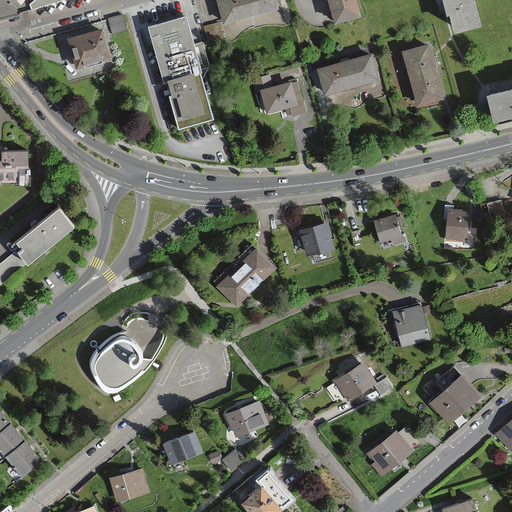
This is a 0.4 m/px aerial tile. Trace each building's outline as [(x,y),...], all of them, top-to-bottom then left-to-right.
[(20,12),(9,0),(0,0),(0,21),(21,16),(20,12)] [(9,0),(20,12),(31,8),(30,2),(32,0),(9,0)] [(32,0),(30,2),(31,8),(57,0),(32,0)] [(276,0),(216,0),(223,22),(278,7),(276,0)] [(360,14),(356,0),(327,0),(334,21),(360,14)] [(474,0),(442,0),(445,10),(448,9),(453,27),(480,20),(474,0)] [(123,13),(108,16),(112,33),(127,29),(123,13)] [(187,15),(148,26),(164,82),(169,81),(173,95),(170,96),(179,128),(213,118),(199,68),(202,68),(187,15)] [(103,25),(67,35),(76,65),(111,55),(103,25)] [(444,96),(428,41),(402,48),(417,103),(444,96)] [(372,51),(317,67),(324,94),(379,78),(372,51)] [(275,72),(251,78),(255,92),(261,91),(260,87),(278,82),(275,72)] [(278,82),(260,87),(261,91),(267,112),(285,107),(298,103),(292,81),(291,78),(278,82)] [(298,79),(292,81),(298,103),(285,107),(287,113),(292,112),(292,115),(306,111),(298,79)] [(511,83),(487,90),(494,117),(511,113),(511,114),(511,83)] [(4,161),(0,160),(0,190),(1,191),(1,180),(32,181),(33,151),(4,151),(4,161)] [(501,199),(487,203),(491,222),(506,218),(501,199)] [(0,282),(26,262),(29,266),(75,228),(60,210),(14,247),(17,251),(0,264),(0,282)] [(467,211),(449,210),(447,238),(465,240),(466,227),(468,227),(469,220),(466,220),(467,211)] [(396,218),(395,213),(373,219),(380,242),(393,238),(395,244),(407,241),(404,233),(401,234),(398,225),(402,223),(400,217),(396,218)] [(331,246),(325,224),(302,230),(309,252),(331,246)] [(359,229),(351,231),(355,245),(363,243),(359,229)] [(274,266),(252,244),(214,280),(236,303),(252,287),(253,288),(258,283),(258,282),(274,266)] [(421,304),(393,311),(397,323),(399,322),(401,332),(399,332),(402,345),(430,338),(421,304)] [(116,338),(114,340),(111,336),(107,339),(104,342),(100,345),(97,348),(94,351),(93,354),(91,357),(90,361),(89,365),(90,368),(91,372),(93,377),(95,381),(97,384),(100,387),(102,389),(105,391),(108,392),(111,392),(113,392),(117,391),(121,389),(129,384),(133,381),(138,378),(143,374),(147,369),(151,365),(146,362),(142,359),(142,358),(143,357),(143,355),(143,353),(141,350),(140,347),(137,344),(134,341),(130,338),(127,336),(125,336),(121,336),(119,337),(116,338)] [(362,363),(332,384),(338,392),(343,389),(349,398),(372,382),(374,381),(362,363)] [(437,380),(446,389),(462,375),(453,365),(437,380)] [(379,381),(374,384),(381,395),(393,386),(386,376),(385,377),(383,374),(376,378),(379,381)] [(478,393),(462,375),(446,389),(433,401),(449,419),(478,393)] [(231,390),(195,404),(200,420),(237,406),(231,390)] [(263,414),(258,402),(227,413),(232,425),(234,425),(237,434),(266,422),(266,421),(263,414)] [(0,432),(11,423),(0,411),(0,432)] [(263,414),(266,421),(271,419),(268,412),(263,414)] [(511,415),(494,432),(511,450),(511,449),(511,415)] [(25,441),(11,423),(0,432),(0,451),(6,458),(25,441)] [(397,433),(410,449),(419,441),(406,425),(397,433)] [(194,431),(164,442),(167,450),(172,463),(201,452),(194,431)] [(396,432),(372,452),(378,460),(375,464),(382,472),(386,469),(411,450),(410,449),(397,433),(396,432)] [(43,461),(25,441),(6,458),(23,478),(43,461)] [(235,449),(222,459),(230,469),(243,459),(235,449)] [(218,452),(212,454),(214,461),(220,459),(218,452)] [(127,473),(112,477),(118,499),(148,490),(141,469),(127,473)] [(291,497),(268,470),(259,477),(264,483),(263,485),(261,484),(258,481),(254,485),(256,488),(255,489),(256,489),(243,500),(249,507),(247,509),(249,511),(273,511),(281,506),(280,505),(282,504),(282,505),(291,497)] [(96,474),(75,492),(85,504),(106,486),(96,474)] [(477,511),(473,496),(441,505),(442,511),(477,511)]
